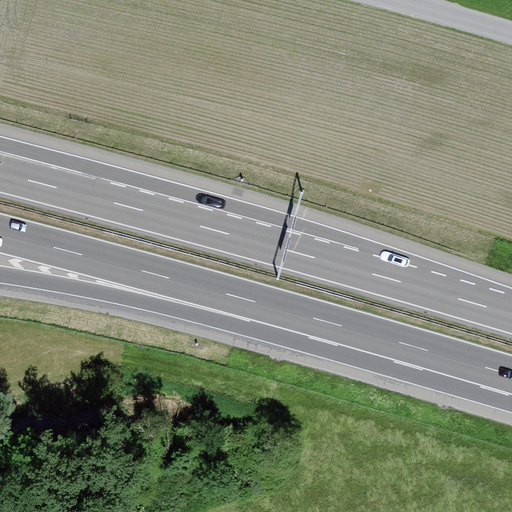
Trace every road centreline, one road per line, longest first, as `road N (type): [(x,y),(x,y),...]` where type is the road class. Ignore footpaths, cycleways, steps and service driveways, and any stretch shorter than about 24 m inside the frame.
road 1 (motorway): [(511,313),(90,196)]
road 2 (motorway): [(0,234),(344,327)]
road 3 (motorway): [(0,274),(344,327)]
road 4 (motorway): [(344,327),(511,376)]
road 5 (unclassified): [(511,38),(383,0)]
